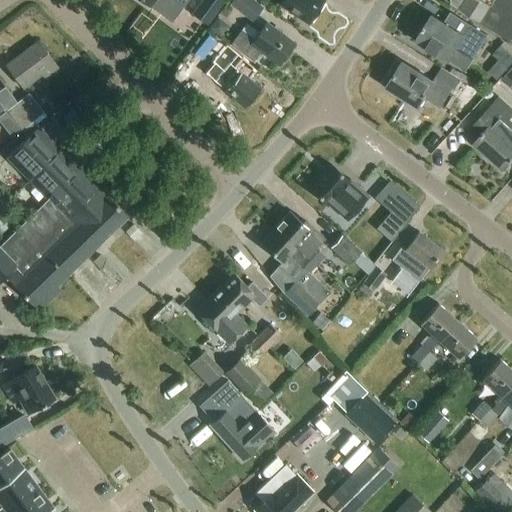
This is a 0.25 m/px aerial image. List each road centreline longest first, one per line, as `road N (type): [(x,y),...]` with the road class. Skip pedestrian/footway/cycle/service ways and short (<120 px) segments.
road 1 (residential): [(165,468),(114,397),(92,344),(239,191)]
road 2 (residential): [(239,191),(69,16)]
road 3 (residential): [(489,233),(318,101)]
road 4 (residential): [(511,338),(465,290),(465,272),(489,233)]
road 5 (residential): [(318,101),(384,0)]
